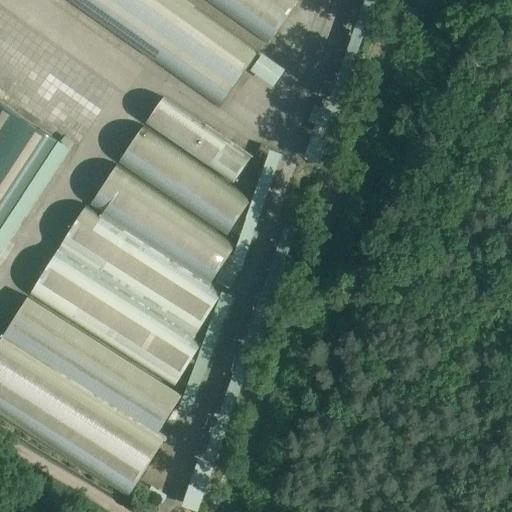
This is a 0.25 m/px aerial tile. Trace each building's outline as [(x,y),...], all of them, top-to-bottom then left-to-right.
[(259,50),(187,0),(68,0),(219,107),(259,50)] [(207,0),(266,41),(294,0),(207,0)] [(250,157),(163,98),(147,122),(234,180),(250,157)] [(0,101),(0,232),(60,141),(0,101)] [(250,201),(143,128),(121,161),(228,234),(232,228),(240,233),(253,215),(245,209),(250,201)] [(301,153),(315,159),(323,139),(310,133),(301,153)] [(234,246),(118,167),(59,248),(195,336),(224,295),(211,287),(213,284),(209,281),(234,246)] [(194,338),(57,250),(0,340),(0,407),(134,489),(169,436),(159,429),(183,391),(176,387),(202,346),(193,340),(194,338)] [(178,505),(196,511),(212,462),(194,456),(178,505)]
